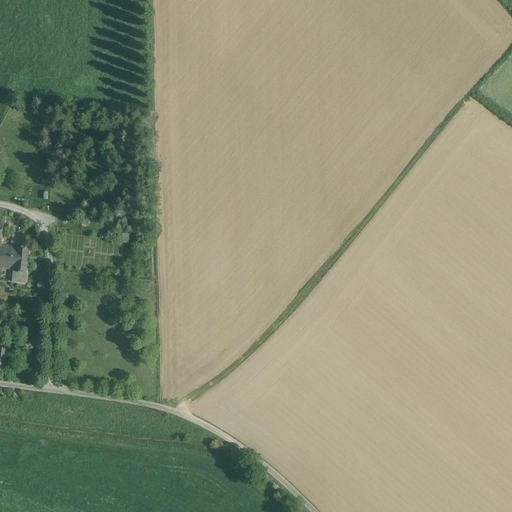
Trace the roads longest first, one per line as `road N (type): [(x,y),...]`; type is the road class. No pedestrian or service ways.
road 1 (track): [(0,382),(169,409),(243,444),(317,511)]
road 2 (track): [(57,389),(49,245),(29,213),(0,204)]
